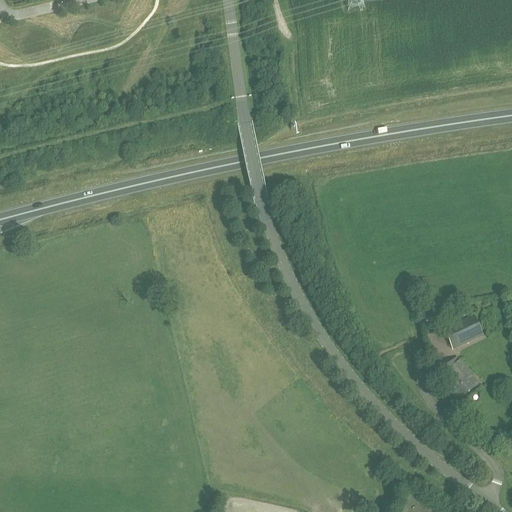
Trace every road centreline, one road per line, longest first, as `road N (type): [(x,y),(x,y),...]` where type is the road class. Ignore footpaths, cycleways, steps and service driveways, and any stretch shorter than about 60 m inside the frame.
road 1 (unclassified): [(497,511),(422,455),(338,363),(289,279),(256,180),(228,0)]
road 2 (trunk): [(0,220),(273,155),(511,116)]
